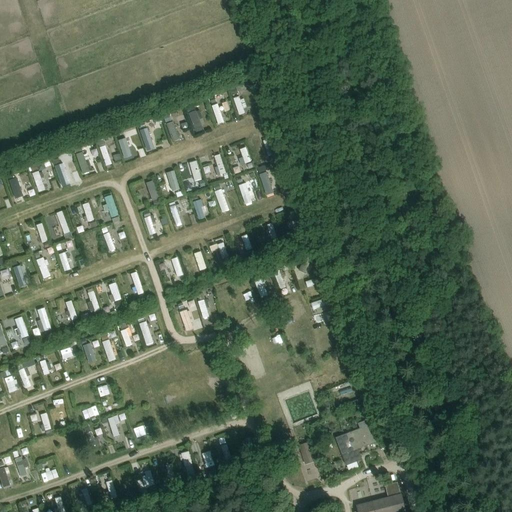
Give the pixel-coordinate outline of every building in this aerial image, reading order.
[(245,96),(238,99),(245,116),(252,114),(245,96)] [(224,104),(217,106),(224,125),(231,123),(224,104)] [(195,114),(200,134),(210,132),(204,111),(195,114)] [(180,123),(173,125),(179,142),(186,140),(180,123)] [(152,154),(159,151),(151,130),(144,132),(152,154)] [(276,137),(269,138),(271,157),(277,156),(276,137)] [(125,143),(130,158),(137,156),(132,140),(125,143)] [(146,153),(143,145),(136,148),(139,155),(146,153)] [(106,148),(112,168),(119,166),(113,146),(106,148)] [(246,149),(248,157),(245,158),(246,163),(253,162),(254,168),(258,167),(253,147),(246,149)] [(99,157),(106,155),(103,148),(97,150),(99,157)] [(220,156),(226,175),(232,173),(227,154),(220,156)] [(216,163),(208,164),(210,174),(217,173),(216,163)] [(206,164),(197,167),(201,181),(210,179),(206,164)] [(245,165),(238,167),(240,174),(247,171),(245,165)] [(68,186),(75,184),(69,168),(62,170),(68,186)] [(48,172),(40,174),(45,194),(53,192),(48,172)] [(183,172),(172,175),(173,182),(178,181),(180,190),(187,189),(183,172)] [(15,183),(22,202),(29,199),(23,180),(15,183)] [(161,181),(154,184),(160,202),(168,199),(161,181)] [(251,183),(244,184),(247,198),(254,196),(251,183)] [(236,211),(228,189),(220,192),(228,213),(236,211)] [(41,190),(35,192),(38,199),(44,197),(41,190)] [(119,222),(126,220),(120,197),(113,198),(119,222)] [(206,199),(198,201),(203,220),(211,218),(206,199)] [(220,200),(213,201),(215,208),(222,207),(220,200)] [(94,223),(100,222),(97,201),(90,202),(94,223)] [(184,206),(177,207),(179,227),(187,227),(184,206)] [(70,237),(77,235),(72,212),(65,214),(70,237)] [(172,214),(166,215),(169,225),(174,224),(172,214)] [(158,216),(151,217),(155,236),(162,234),(158,216)] [(50,224),(43,227),(50,245),(57,243),(50,224)] [(15,232),(18,246),(17,246),(18,254),(33,252),(29,230),(15,232)] [(127,240),(133,238),(131,231),(124,234),(127,240)] [(116,233),(110,236),(117,253),(123,250),(116,233)] [(0,258),(0,260),(11,258),(7,240),(0,241),(0,258)] [(96,243),(89,245),(95,261),(102,258),(96,243)] [(201,252),(204,263),(211,261),(208,250),(201,252)] [(74,253),(67,255),(71,273),(78,272),(74,253)] [(23,269),(27,290),(34,288),(30,268),(23,269)] [(137,273),(142,296),(150,294),(145,271),(137,273)] [(0,284),(4,299),(11,297),(5,277),(0,278),(0,284)] [(311,286),(323,285),(322,278),(310,279),(311,286)] [(115,284),(119,302),(128,300),(123,282),(115,284)] [(101,291),(95,293),(101,312),(107,310),(101,291)] [(318,310),(333,304),(330,297),(315,302),(318,310)] [(72,303),(77,319),(84,317),(79,301),(72,303)] [(160,312),(153,314),(155,321),(162,319),(160,312)] [(145,322),(150,345),(158,344),(154,320),(145,322)] [(326,328),(328,335),(339,332),(337,325),(326,328)] [(0,332),(3,332),(7,348),(14,346),(9,326),(0,328),(0,332)] [(46,329),(39,330),(40,338),(47,337),(46,329)] [(134,329),(127,330),(131,347),(138,346),(134,329)] [(279,334),(274,337),(280,348),(285,346),(279,334)] [(114,355),(124,350),(120,341),(110,345),(114,355)] [(97,345),(89,346),(93,366),(100,365),(97,345)] [(67,351),(71,362),(81,358),(78,348),(67,351)] [(27,362),(29,369),(42,365),(40,358),(27,362)] [(53,360),(46,362),(49,376),(56,374),(53,360)] [(30,390),(38,388),(34,369),(26,371),(30,390)] [(40,405),(43,409),(50,404),(47,399),(40,405)] [(86,409),(89,418),(104,413),(101,404),(86,409)] [(122,423),(132,419),(129,409),(112,415),(120,438),(126,436),(122,423)] [(37,423),(45,419),(43,412),(34,415),(37,423)] [(53,412),(46,414),(50,432),(57,430),(53,412)] [(73,426),(71,415),(62,417),(64,428),(73,426)] [(358,424),(360,429),(336,438),(346,465),(361,460),(357,449),(376,442),(370,425),(369,426),(367,420),(358,424)] [(137,426),(140,433),(151,428),(148,421),(137,426)] [(300,446),(305,466),(314,463),(308,443),(300,446)] [(211,468),(220,465),(216,451),(207,453),(211,468)] [(7,455),(8,464),(16,462),(14,454),(7,455)] [(22,458),(23,476),(32,475),(30,457),(22,458)] [(144,468),(153,464),(150,457),(141,461),(144,468)] [(9,487),(14,486),(10,468),(5,469),(9,487)] [(159,469),(147,470),(149,487),(161,485),(159,469)] [(139,474),(131,475),(131,496),(139,496),(139,474)] [(405,511),(401,495),(400,495),(397,483),(385,486),(388,498),(372,502),(373,503),(357,507),(358,511),(405,511)] [(85,511),(95,511),(97,511),(94,487),(86,489),(88,507),(84,507),(85,511)] [(67,511),(69,497),(62,496),(60,511),(67,511)]
